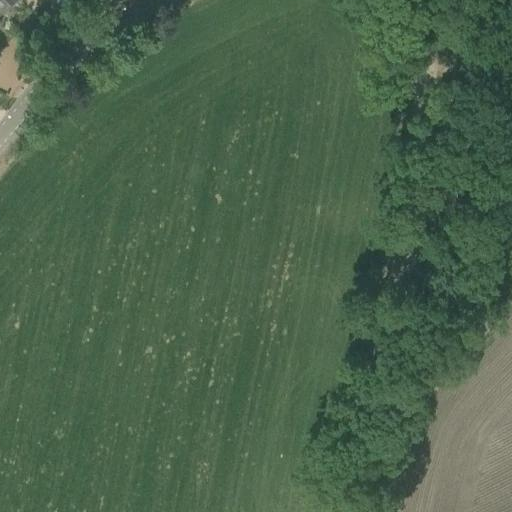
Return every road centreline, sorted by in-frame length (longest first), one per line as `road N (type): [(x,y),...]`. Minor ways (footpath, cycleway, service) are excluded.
road 1 (unclassified): [(343,511),(428,105),(391,0)]
road 2 (secondary): [(0,138),(55,74),(151,0)]
